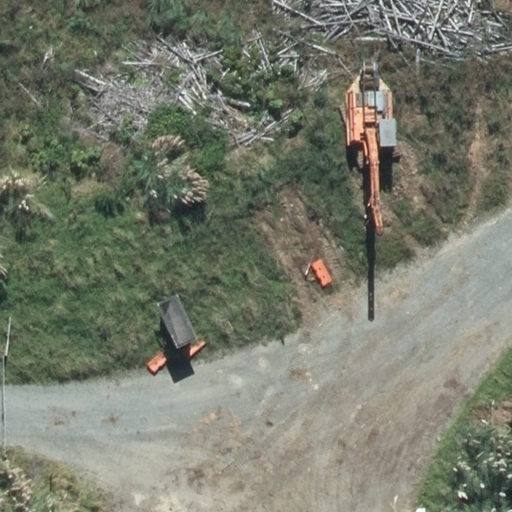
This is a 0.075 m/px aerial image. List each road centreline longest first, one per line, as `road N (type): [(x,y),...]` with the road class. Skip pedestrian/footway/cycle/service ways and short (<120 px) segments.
road 1 (track): [(511,210),(425,270),(70,346),(0,337)]
road 2 (track): [(452,511),(425,270)]
